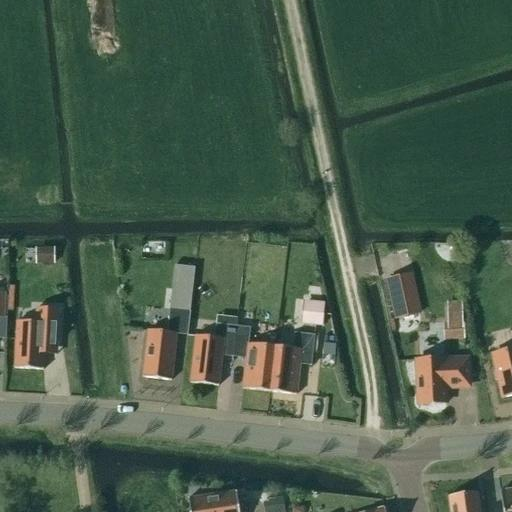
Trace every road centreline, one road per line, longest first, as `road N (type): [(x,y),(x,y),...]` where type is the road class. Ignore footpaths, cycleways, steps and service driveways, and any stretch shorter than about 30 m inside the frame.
road 1 (track): [(288,0),(360,332),(370,450)]
road 2 (tertiary): [(404,460),(160,425),(0,413)]
